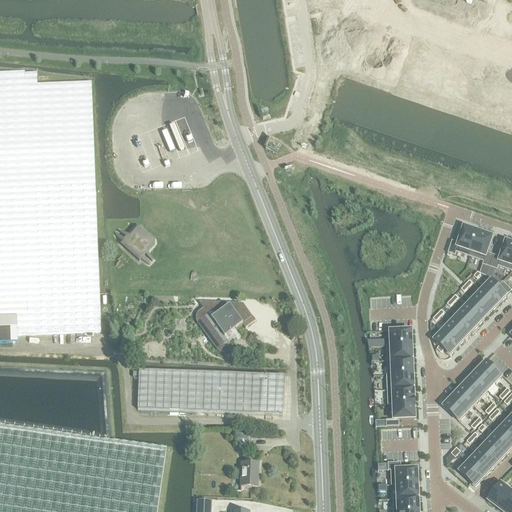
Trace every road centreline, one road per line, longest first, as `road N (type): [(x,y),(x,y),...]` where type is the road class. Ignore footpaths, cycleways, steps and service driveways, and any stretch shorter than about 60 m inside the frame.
road 1 (tertiary): [(225,105),(308,319),(322,511)]
road 2 (residential): [(432,395),(422,296),(451,210)]
road 3 (unknown): [(349,142),(511,199)]
road 4 (unknown): [(292,424),(290,364),(247,301)]
